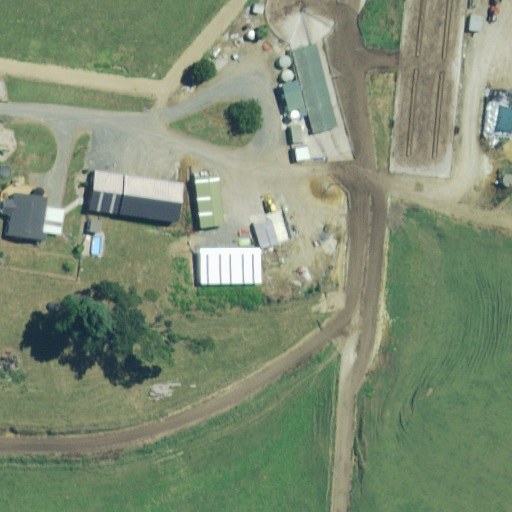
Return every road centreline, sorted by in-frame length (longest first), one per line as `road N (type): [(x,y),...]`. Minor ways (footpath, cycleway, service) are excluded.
road 1 (track): [(320,511),(330,47)]
road 2 (track): [(330,47),(141,124),(0,115)]
